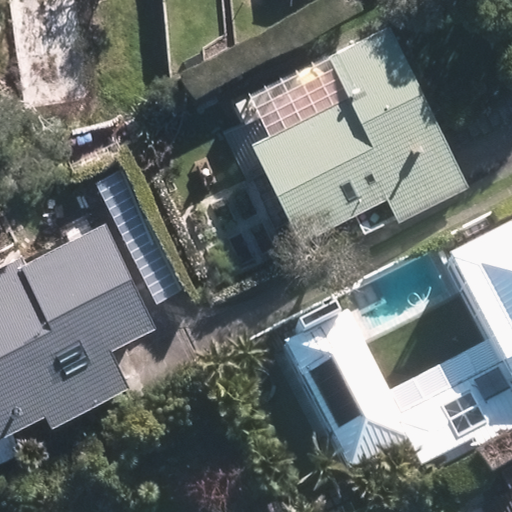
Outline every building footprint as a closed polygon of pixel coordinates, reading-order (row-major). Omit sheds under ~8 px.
[(468,184),(382,21),(318,54),(338,94),(244,140),(294,243),(384,196),(397,223),(468,184)] [(181,180),(164,148),(133,163),(151,196),(181,180)] [(147,328),(98,222),(12,261),(9,255),(0,259),(0,426),(38,409),(43,421),(130,382),(113,344),(147,328)] [(511,230),(290,341),(350,459),(409,430),(423,459),(511,414),(511,230)] [(256,390),(242,361),(216,373),(230,403),(256,390)]
